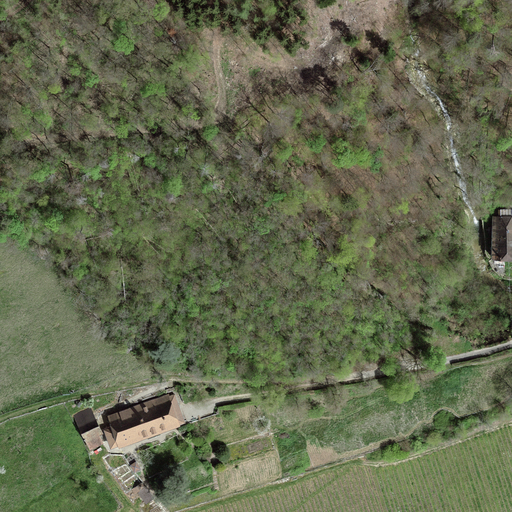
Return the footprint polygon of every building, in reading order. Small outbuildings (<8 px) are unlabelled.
[(511,209),(495,210),(494,226),(488,226),(488,232),(494,232),(493,258),(511,258),(511,209)] [(111,444),(111,446),(118,443),(119,445),(178,423),(174,412),(180,410),(174,395),(169,397),(168,396),(109,417),(112,428),(106,430),(110,442),(111,444)] [(83,411),(74,415),(85,437),(84,438),(84,439),(85,438),(90,448),(102,442),(98,433),(102,431),(94,415),(87,419),(83,411)] [(136,462),(130,467),(134,472),(140,468),(136,462)] [(124,463),(110,472),(125,493),(138,484),(124,463)] [(146,488),(138,494),(146,505),(154,500),(146,488)]
